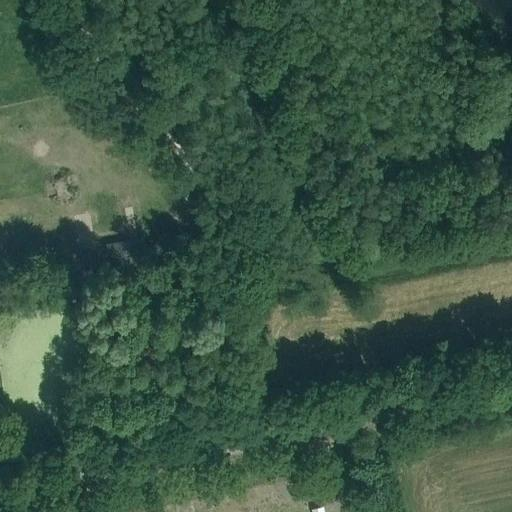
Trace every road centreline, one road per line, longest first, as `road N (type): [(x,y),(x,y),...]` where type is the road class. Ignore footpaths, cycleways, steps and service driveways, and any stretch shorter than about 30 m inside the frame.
road 1 (tertiary): [(0,492),(511,382)]
road 2 (track): [(70,0),(88,51),(221,211),(231,272),(218,443)]
